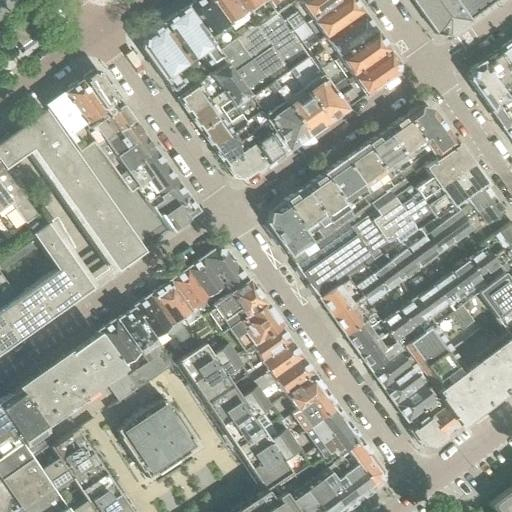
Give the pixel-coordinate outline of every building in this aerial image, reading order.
[(208,41),(228,27),(208,0),(192,0),(183,6),(208,41)] [(208,0),(228,27),(247,14),(237,0),(208,0)] [(265,0),(237,0),(247,14),(265,0)] [(285,20),(292,31),(335,0),(294,0),(291,3),(297,11),(285,20)] [(317,41),(359,11),(351,0),(335,0),(292,31),(300,41),(311,33),(317,41)] [(468,21),(453,0),(410,0),(435,34),(435,35),(438,35),(438,32),(444,33),(443,36),(446,37),(446,36),(468,21)] [(208,41),(183,6),(174,12),(175,12),(160,23),(186,60),(197,53),(206,65),(209,63),(214,70),(224,63),(216,52),(208,41)] [(255,24),(324,122),(344,108),(306,57),(274,11),(255,24)] [(320,69),(373,31),(359,11),(317,41),(323,49),(311,57),(320,69)] [(16,48),(39,32),(27,16),(5,32),(16,48)] [(188,116),(222,92),(209,74),(194,85),(188,76),(183,81),(174,69),(186,60),(160,23),(144,34),(144,35),(141,36),(139,48),(140,48),(170,91),(188,116)] [(324,122),(255,24),(235,38),(304,136),(324,122)] [(241,34),(237,29),(232,34),(235,38),(241,34)] [(338,71),(344,79),(386,49),(373,31),(320,69),(326,79),(338,71)] [(259,111),(272,131),(286,149),(304,136),(235,38),(216,52),(224,63),(248,96),(259,111)] [(511,38),(496,50),(511,72),(511,38)] [(386,49),(344,79),(332,87),(347,106),(393,73),(393,74),(395,62),(386,49)] [(511,72),(496,50),(480,61),(507,99),(511,95),(511,72)] [(490,112),(507,99),(480,61),(470,69),(469,68),(467,80),(490,112)] [(248,96),(224,63),(214,70),(209,74),(222,92),(223,94),(233,107),(248,96)] [(100,119),(121,104),(98,72),(91,71),(79,80),(78,80),(74,83),(96,114),(100,119)] [(74,83),(61,93),(62,93),(83,122),(84,122),(96,114),(74,83)] [(233,107),(223,94),(222,92),(188,116),(200,133),(234,109),(233,107)] [(83,122),(62,93),(45,105),(66,134),(71,131),(83,122)] [(490,112),(502,129),(511,122),(511,95),(507,99),(490,112)] [(210,146),(259,111),(248,96),(233,107),(234,109),(200,133),(210,146)] [(95,128),(103,140),(132,120),(121,104),(100,119),(85,130),(88,133),(95,128)] [(433,158),(453,143),(428,108),(417,106),(403,115),(433,158)] [(141,251),(41,108),(14,128),(25,144),(21,146),(109,273),(141,251)] [(223,165),(249,147),(272,131),(259,111),(210,146),(223,165)] [(422,154),(428,161),(433,158),(403,115),(382,130),(413,172),(421,167),(421,166),(415,159),(422,154)] [(115,156),(143,136),(132,120),(103,140),(95,146),(106,162),(115,156)] [(511,143),(511,142),(511,122),(502,129),(511,143)] [(405,178),(413,172),(382,130),(382,131),(363,144),(387,178),(398,170),(404,179),(405,178)] [(286,149),(272,131),(249,147),(262,166),(286,149)] [(0,168),(20,155),(16,150),(5,134),(0,137),(0,168)] [(115,156),(126,171),(154,151),(143,136),(115,156)] [(453,143),(433,158),(428,161),(421,166),(421,167),(427,176),(412,187),(418,197),(467,162),(453,143)] [(387,178),(363,144),(362,145),(342,158),(372,201),(384,192),(378,185),(387,178)] [(243,179),(262,166),(249,147),(223,165),(231,177),(243,179)] [(145,202),(175,181),(165,166),(154,151),(126,171),(136,186),(136,187),(145,200),(144,200),(145,202)] [(372,201),(342,158),(322,173),(346,207),(363,196),(362,198),(367,204),(372,201)] [(434,215),(452,203),(481,182),(467,162),(418,197),(431,217),(434,215)] [(33,214),(0,169),(0,222),(8,233),(23,222),(33,214)] [(346,207),(322,173),(321,174),(302,187),(331,229),(352,215),(348,210),(335,219),(333,216),(346,207)] [(431,217),(418,197),(412,187),(405,178),(404,179),(386,191),(413,230),(416,228),(434,252),(452,240),(434,215),(431,217)] [(158,217),(187,197),(175,181),(145,202),(155,217),(157,216),(158,217)] [(493,199),(481,182),(452,203),(463,220),(493,199)] [(300,188),(280,202),(305,237),(310,234),(315,241),(320,238),(320,237),(321,237),(331,229),(302,187),(301,188),(300,188)] [(417,265),(434,252),(416,228),(413,230),(386,191),(384,192),(372,201),(367,204),(394,243),(399,240),(417,265)] [(187,197),(158,217),(168,232),(197,211),(187,197)] [(493,199),(463,220),(469,228),(472,233),(502,212),(493,199)] [(305,237),(280,202),(266,212),(264,223),(292,263),(318,245),(315,241),(310,234),(305,237)] [(469,228),(463,220),(452,203),(434,215),(452,240),(469,228)] [(364,264),(381,252),(394,243),(367,204),(352,215),(331,229),(321,237),(320,237),(320,238),(315,241),(318,245),(292,263),(317,297),(346,277),(364,264)] [(53,270),(73,299),(93,285),(47,221),(43,223),(28,233),(53,270)] [(489,256),(511,240),(511,226),(509,221),(479,243),(482,247),(489,256)] [(399,278),(417,265),(399,240),(394,243),(381,252),(399,278)] [(501,274),(511,266),(511,240),(489,256),(501,274)] [(24,258),(35,251),(30,244),(19,251),(24,258)] [(482,247),(466,260),(484,286),(501,274),(489,256),(482,247)] [(224,293),(245,279),(225,251),(225,250),(213,249),(200,258),(224,293)] [(382,290),(399,278),(381,252),(364,264),(382,290)] [(224,293),(200,258),(184,270),(209,304),(224,293)] [(0,270),(2,274),(13,266),(8,259),(0,264),(0,270)] [(447,273),(466,299),(475,293),(484,286),(466,260),(447,273)] [(382,290),(364,264),(346,277),(359,294),(364,302),(382,290)] [(511,266),(501,274),(511,288),(511,266)] [(53,313),(73,299),(53,270),(33,284),(53,313)] [(184,270),(167,282),(194,320),(204,312),(211,308),(209,304),(184,270)] [(460,304),(466,299),(447,273),(431,284),(449,311),(460,304)] [(511,288),(501,274),(484,286),(475,293),(485,306),(498,325),(507,336),(511,342),(511,288)] [(329,315),(359,294),(346,277),(317,297),(329,315)] [(245,279),(224,293),(209,304),(211,308),(204,312),(218,333),(225,328),(262,303),(245,279)] [(194,320),(167,282),(146,296),(173,334),(182,328),(176,319),(182,316),(187,324),(194,320)] [(37,324),(53,313),(33,284),(12,298),(26,317),(30,314),(37,324)] [(449,311),(431,284),(412,298),(431,324),(449,311)] [(329,315),(342,333),(374,311),(369,303),(366,305),(364,302),(359,294),(329,315)] [(169,337),(173,334),(146,296),(131,307),(153,338),(164,330),(169,337)] [(26,317),(12,298),(0,306),(0,350),(19,337),(37,324),(30,314),(26,317)] [(414,336),(431,324),(412,298),(395,310),(414,336)] [(242,350),(277,325),(262,303),(225,328),(242,350)] [(511,384),(511,383),(511,342),(507,336),(475,359),(462,341),(450,350),(444,342),(472,321),(460,304),(449,311),(431,324),(414,336),(401,345),(402,346),(409,355),(414,363),(418,368),(422,373),(426,379),(438,396),(436,397),(457,425),(484,404),(511,384)] [(156,343),(153,338),(131,307),(114,319),(138,353),(140,355),(140,354),(146,362),(145,363),(155,376),(173,364),(159,344),(157,346),(155,344),(156,343)] [(414,336),(395,310),(378,322),(384,330),(398,347),(401,345),(414,336)] [(355,351),(384,330),(378,322),(372,313),(374,311),(342,333),(355,351)] [(131,358),(138,353),(114,319),(95,333),(120,368),(135,389),(155,376),(145,363),(135,370),(132,365),(134,363),(131,358)] [(261,361),(289,341),(277,325),(242,350),(245,354),(247,352),(248,354),(253,350),(259,358),(255,360),(253,358),(249,361),(253,366),(261,361)] [(205,327),(194,334),(197,338),(208,331),(205,327)] [(355,351),(368,369),(398,347),(384,330),(355,351)] [(95,333),(81,342),(106,378),(120,368),(95,333)] [(301,358),(289,341),(261,361),(269,372),(266,374),(265,372),(251,382),(254,386),(256,389),(301,358)] [(106,378),(81,342),(66,353),(67,355),(91,389),(103,380),(117,401),(135,389),(120,368),(106,378)] [(175,361),(190,383),(233,354),(226,344),(209,355),(201,343),(175,361)] [(368,369),(380,387),(414,363),(409,355),(403,360),(396,350),(402,346),(401,345),(398,347),(368,369)] [(204,404),(230,387),(223,376),(240,365),(233,354),(190,383),(204,404)] [(41,424),(91,389),(67,355),(56,363),(55,361),(15,388),(41,424)] [(284,393),(312,373),(301,358),(256,389),(258,393),(275,381),(284,393)] [(380,387),(392,403),(426,379),(422,373),(418,368),(414,363),(380,387)] [(289,415),(324,390),(312,373),(284,393),(293,406),(286,411),(289,415)] [(421,408),(436,397),(438,396),(426,379),(392,403),(404,420),(421,408)] [(218,425),(261,397),(258,393),(256,389),(254,386),(237,397),(230,387),(204,404),(218,425)] [(18,440),(41,424),(15,388),(0,399),(0,414),(15,435),(18,440)] [(308,426),(312,422),(335,406),(324,390),(289,415),(296,426),(303,420),(308,426)] [(232,446),(268,422),(261,412),(268,407),(261,397),(218,425),(232,446)] [(457,425),(436,397),(421,408),(442,436),(457,425)] [(153,402),(129,418),(142,436),(154,438),(156,426),(174,414),(167,405),(166,405),(161,398),(154,403),(153,402)] [(314,445),(346,422),(335,406),(312,422),(317,429),(308,435),(314,445)] [(442,436),(421,408),(404,420),(420,443),(431,445),(431,444),(442,436)] [(0,445),(15,435),(0,414),(0,445)] [(190,438),(174,414),(156,426),(154,438),(167,440),(179,458),(187,452),(186,451),(193,446),(188,439),(190,438)] [(152,451),(154,438),(142,436),(129,418),(120,424),(121,426),(114,430),(118,437),(117,438),(134,464),(152,451)] [(232,446),(246,468),(289,439),(282,428),(275,433),(268,422),(232,446)] [(361,442),(346,422),(314,445),(323,455),(331,449),(336,456),(344,449),(347,452),(361,442)] [(68,511),(53,490),(47,481),(38,468),(31,457),(47,446),(52,443),(42,429),(43,428),(41,424),(18,440),(20,443),(1,457),(0,457),(0,478),(23,511),(68,511)] [(47,481),(89,451),(74,429),(52,443),(47,446),(55,457),(38,468),(47,481)] [(153,475),(179,458),(167,440),(154,438),(152,451),(134,464),(139,472),(141,471),(145,478),(152,473),(153,475)] [(246,468),(261,489),(275,480),(287,472),(279,461),(296,450),(289,439),(246,468)] [(382,471),(361,442),(347,452),(350,457),(374,488),(380,483),(382,471)] [(103,472),(89,451),(47,481),(53,490),(69,478),(77,490),(103,472)] [(374,488),(350,457),(347,459),(348,460),(346,462),(341,457),(332,464),(336,470),(358,500),(374,488)] [(343,511),(358,500),(336,470),(331,473),(326,468),(316,475),(343,511)] [(68,511),(91,511),(117,494),(103,472),(77,490),(84,500),(68,511)] [(341,511),(343,511),(316,475),(307,483),(315,494),(310,498),(320,511),(341,511)] [(298,511),(287,496),(275,480),(261,489),(262,491),(254,496),(254,495),(252,496),(253,497),(245,502),(245,501),(243,502),(244,503),(235,509),(235,508),(233,509),(234,510),(230,511),(298,511)] [(511,511),(511,485),(487,505),(491,511),(511,511)] [(320,511),(310,498),(301,486),(287,496),(298,511),(320,511)] [(129,511),(117,494),(91,511),(129,511)]
